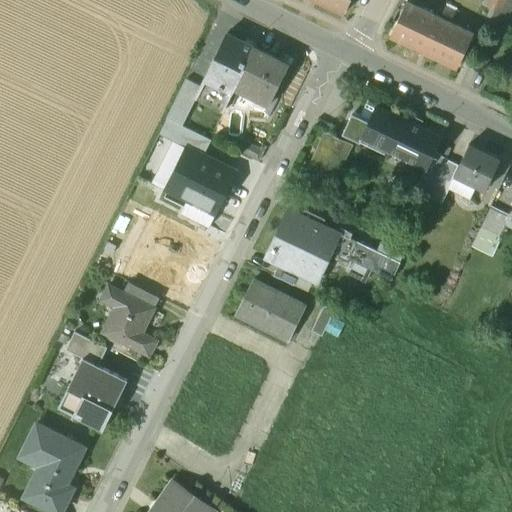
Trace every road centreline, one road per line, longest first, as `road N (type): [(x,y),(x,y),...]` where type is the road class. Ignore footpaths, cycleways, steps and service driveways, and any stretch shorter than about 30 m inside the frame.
road 1 (residential): [(336,49),(105,511)]
road 2 (tertiary): [(511,135),(350,56)]
